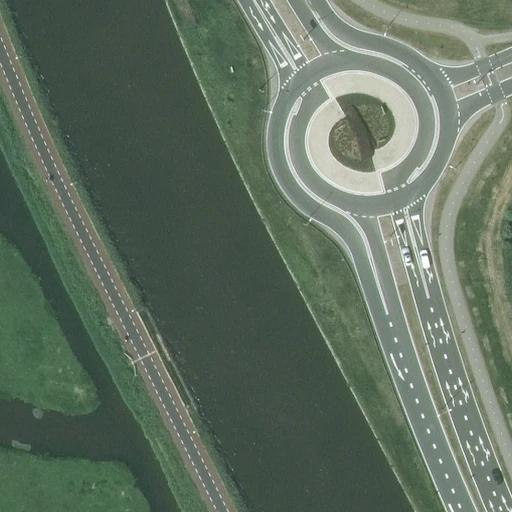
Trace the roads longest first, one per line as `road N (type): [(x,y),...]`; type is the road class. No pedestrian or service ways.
road 1 (tertiary): [(222,511),(21,105),(0,47)]
road 2 (primary): [(504,511),(418,268)]
road 3 (primary): [(288,94),(276,128),(278,165),(304,205),(346,231),(383,305)]
road 4 (primary): [(383,305),(463,511)]
road 5 (primary): [(307,76),(313,98),(297,132),(303,169),(318,189),(353,204)]
road 6 (primary): [(434,80),(411,57),(341,33),(309,0)]
road 7 (primary): [(394,202),(392,179),(423,137),(422,108),(408,84)]
